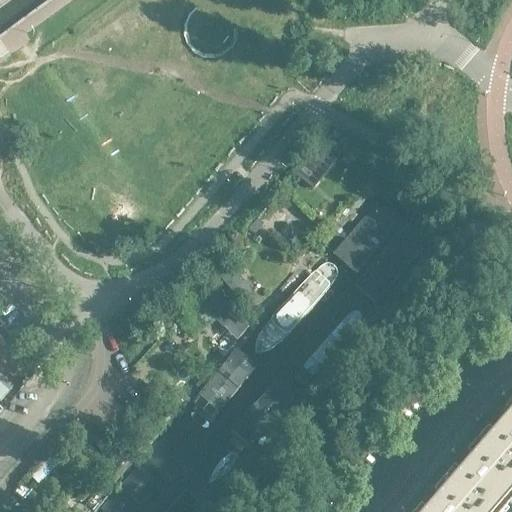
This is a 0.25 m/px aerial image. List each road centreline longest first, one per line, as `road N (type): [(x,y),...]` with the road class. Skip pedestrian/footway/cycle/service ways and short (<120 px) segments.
road 1 (residential): [(94,297),(144,281),(203,237),(348,68)]
road 2 (residential): [(349,511),(470,374),(511,340)]
road 3 (residential): [(94,297),(89,388),(0,488)]
road 4 (residential): [(511,96),(464,56),(429,42),(373,49),(348,68)]
road 5 (residential): [(8,208),(60,276),(94,297)]
